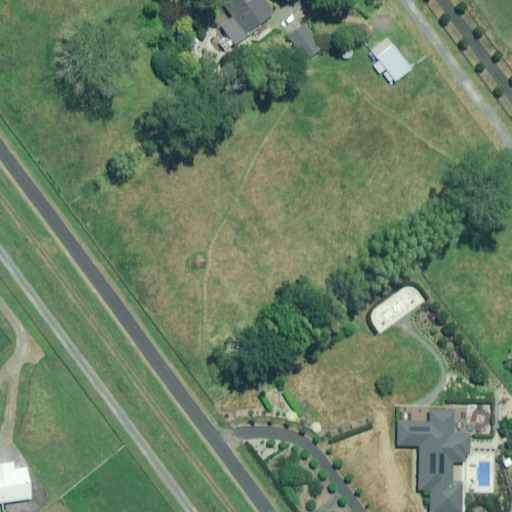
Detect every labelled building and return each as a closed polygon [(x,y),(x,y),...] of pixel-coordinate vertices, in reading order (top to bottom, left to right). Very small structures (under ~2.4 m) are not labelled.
[(274,16),(262,0),(229,0),(221,6),(230,19),(220,27),(234,45),(274,16)] [(322,50),(305,23),(287,35),(304,62),(322,50)] [(410,70),(392,46),(376,59),(394,82),(410,70)] [(452,463),(466,463),(467,436),(472,436),(472,425),(452,424),(453,412),(428,411),(427,423),(395,422),(394,446),(417,447),(415,490),(429,491),(427,511),(460,511),(462,476),(451,475),(452,463)] [(13,470),(12,463),(0,465),(0,503),(29,499),(24,468),(13,470)]
